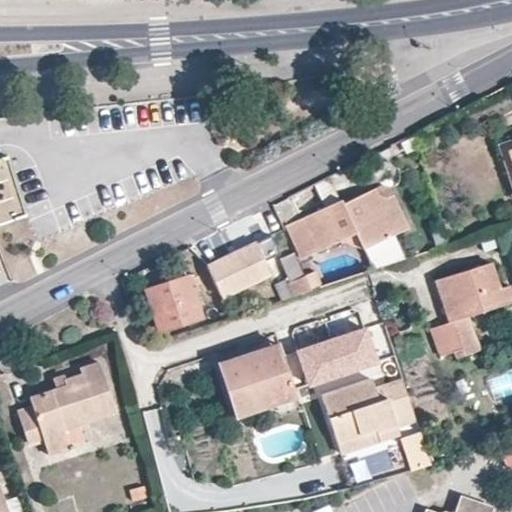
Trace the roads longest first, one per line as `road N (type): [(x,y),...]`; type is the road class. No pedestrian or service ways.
road 1 (residential): [(0,314),(511,60)]
road 2 (primary): [(0,66),(511,11)]
road 3 (primary): [(459,0),(161,29),(0,32)]
